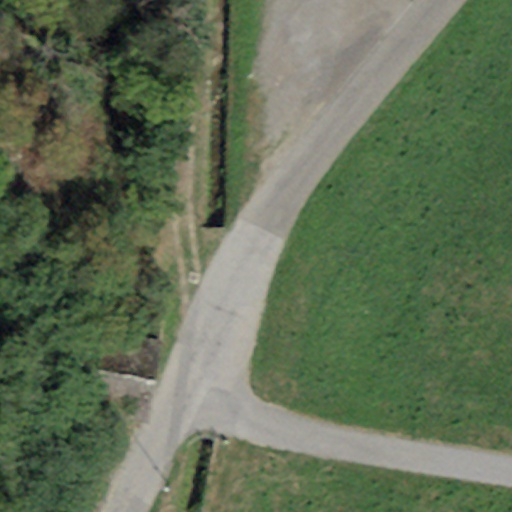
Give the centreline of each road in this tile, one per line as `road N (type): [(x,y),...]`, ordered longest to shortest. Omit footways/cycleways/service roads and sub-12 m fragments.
road 1 (unclassified): [(440,0),(290,179),(186,378)]
road 2 (track): [(201,351),(182,215),(193,0)]
road 3 (unclassified): [(186,378),(276,430),(511,471)]
road 4 (unclassified): [(186,378),(128,511)]
